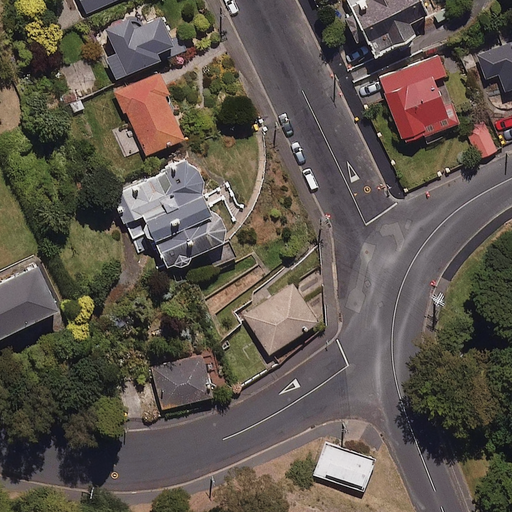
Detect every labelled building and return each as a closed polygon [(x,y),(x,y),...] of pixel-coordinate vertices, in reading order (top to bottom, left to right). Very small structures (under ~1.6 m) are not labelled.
[(109,0),(81,0),(87,11),(109,0)] [(425,16),(417,0),(346,0),(371,56),(413,37),(407,23),(425,16)] [(138,23),(132,11),(98,28),(119,74),(166,51),(163,45),(180,37),(166,9),(138,23)] [(511,43),(478,55),(486,78),(498,73),(506,93),(511,91),(511,43)] [(445,75),(438,55),(378,78),(403,145),(459,123),(451,103),(442,107),(432,80),(445,75)] [(175,85),(166,65),(116,88),(126,110),(130,108),(149,150),(191,131),(171,87),(175,85)] [(495,152),(488,129),(470,134),(477,157),(495,152)] [(134,205),(122,211),(134,236),(146,230),(164,266),(229,235),(232,224),(228,215),(218,211),(206,185),(207,176),(206,169),(201,163),(194,160),(191,154),(125,186),(134,205)] [(0,331),(63,302),(42,258),(0,277),(0,331)] [(321,317),(295,279),(245,313),(271,351),(321,317)] [(217,391),(206,351),(153,366),(164,406),(217,391)] [(378,456),(326,439),(315,472),(367,489),(378,456)]
